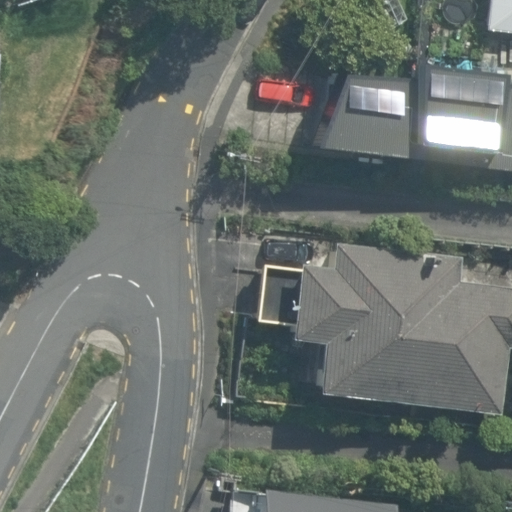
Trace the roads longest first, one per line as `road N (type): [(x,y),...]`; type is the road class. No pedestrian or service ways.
road 1 (residential): [(119,271),(139,183),(235,0)]
road 2 (residential): [(119,271),(154,300),(162,363),(141,511)]
road 3 (residential): [(0,415),(48,311),(92,270),(119,271)]
